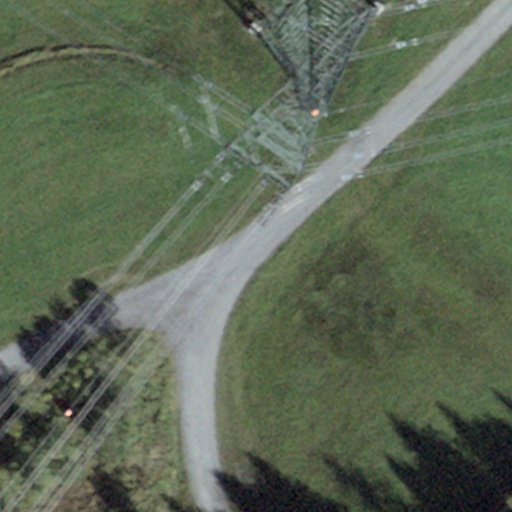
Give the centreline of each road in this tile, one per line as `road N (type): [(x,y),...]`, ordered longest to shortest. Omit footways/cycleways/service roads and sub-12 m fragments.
road 1 (track): [(511,2),(216,274),(197,322),(195,379),(214,511)]
road 2 (track): [(0,378),(147,297),(216,274)]
